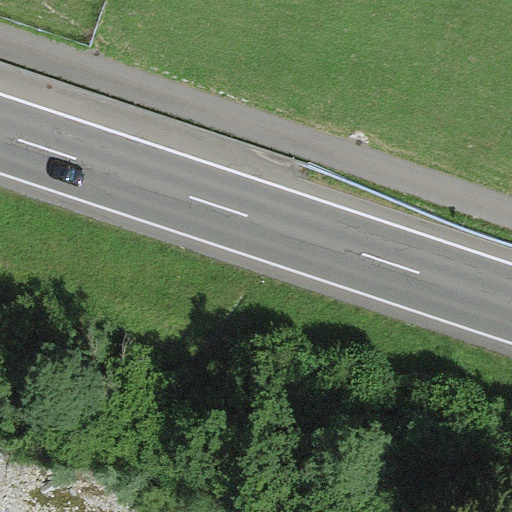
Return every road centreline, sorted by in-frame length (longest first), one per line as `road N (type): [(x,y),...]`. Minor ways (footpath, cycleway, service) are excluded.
road 1 (unclassified): [(511,213),(0,41)]
road 2 (trunk): [(511,305),(0,134)]
